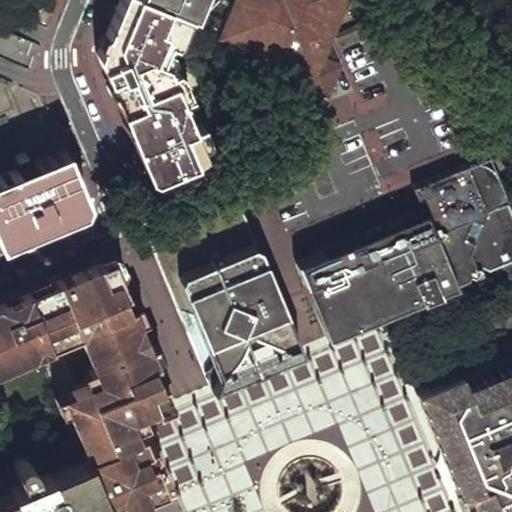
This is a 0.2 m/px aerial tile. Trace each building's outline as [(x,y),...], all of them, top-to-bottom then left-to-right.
[(73,170),(63,148),(30,162),(25,152),(14,156),(19,165),(0,172),(0,0),(116,0),(106,27),(111,40),(99,44),(97,53),(106,76),(143,168),(158,172),(200,156),(203,149),(162,49),(180,8),(194,14),(200,0),(0,0),(0,234),(37,220),(77,203),(82,192),(73,170)] [(338,67),(318,58),(327,37),(341,0),(231,0),(218,33),(256,49),(243,81),(283,98),(291,78),(327,93),(338,67)] [(361,232),(290,262),(311,310),(323,338),(380,314),(462,279),(466,271),(469,264),(484,271),(511,258),(511,225),(491,175),(473,162),(463,164),(409,187),(418,209),(361,232)] [(241,202),(150,236),(199,361),(208,386),(222,359),(247,348),(271,338),(300,348),(241,202)] [(105,253),(51,278),(74,334),(91,375),(54,390),(72,433),(105,511),(133,499),(160,488),(127,410),(147,402),(150,410),(168,402),(105,253)] [(0,299),(0,364),(74,334),(51,278),(0,299)] [(511,511),(511,367),(507,355),(414,394),(438,452),(462,511),(511,511)] [(0,511),(102,511),(105,511),(72,433),(20,454),(16,453),(11,454),(7,456),(5,460),(0,462),(0,511)]
